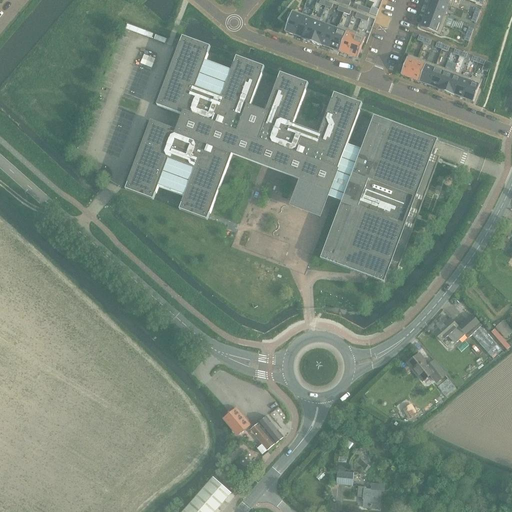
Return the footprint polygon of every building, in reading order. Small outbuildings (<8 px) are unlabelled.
[(451,7),(433,0),(431,0),(428,9),(448,16),(445,14),(448,6),(451,7)] [(424,18),(444,26),(448,16),(428,9),(424,18)] [(289,19),(284,32),(294,35),(302,14),(292,11),(291,14),(289,13),(287,19),(289,19)] [(302,14),(294,35),(302,38),(302,39),(302,40),(311,16),(310,17),(302,14)] [(311,16),(302,40),(311,43),(320,19),(311,16)] [(424,18),(420,28),(440,36),(444,26),(424,18)] [(320,19),(311,43),(320,47),(328,26),(320,23),(321,19),(320,19)] [(328,26),(320,47),(321,47),(322,46),(321,46),(321,45),(330,49),(338,26),(337,29),(328,26)] [(338,26),(330,49),(339,52),(347,29),(338,26)] [(347,29),(339,52),(348,55),(356,33),(347,29)] [(356,33),(348,55),(357,59),(365,38),(356,34),(357,33),(356,33)] [(151,122),(128,184),(125,190),(154,201),(159,187),(185,197),(179,211),(207,221),(233,154),(302,180),(299,186),(344,203),(323,260),(383,282),(388,268),(397,272),(439,157),(430,154),(433,147),(436,140),(376,118),(363,151),(347,145),(362,105),(334,94),(332,101),(319,135),(293,126),(308,85),(280,74),(265,114),(250,108),(262,75),(265,68),(237,58),(234,65),(231,72),(206,62),(211,48),(183,38),(180,45),(157,106),(184,116),(178,132),(151,122)] [(401,75),(410,79),(418,59),(408,55),(401,75)] [(427,62),(418,59),(410,79),(419,82),(427,62)] [(445,69),(437,89),(438,89),(438,90),(437,90),(445,93),(453,72),(456,64),(447,61),(445,69)] [(436,65),(427,62),(419,82),(428,85),(436,65)] [(445,69),(436,65),(428,85),(435,88),(437,89),(445,69)] [(462,75),(453,72),(445,93),(454,97),(454,96),(454,95),(455,95),(462,75)] [(471,79),(462,75),(455,95),(464,99),(472,76),(471,79)] [(480,86),(482,80),(472,76),(464,99),(473,102),(480,86)] [(458,341),(465,335),(468,339),(471,335),(493,359),(501,351),(480,327),(482,326),(472,315),(458,327),(451,319),(434,333),(442,342),(448,337),(453,343),(457,339),(458,341)] [(511,331),(503,321),(496,327),(505,338),(511,332),(511,331)] [(437,383),(446,375),(434,361),(428,365),(419,355),(408,364),(423,381),(430,375),(437,383)] [(439,386),(447,396),(456,387),(448,378),(439,386)] [(411,405),(403,409),(409,420),(417,415),(411,405)] [(236,409),(224,419),(237,436),(250,426),(236,409)] [(262,444),(267,451),(275,444),(283,438),(266,417),(250,430),(262,444)] [(332,431),(329,435),(338,443),(341,439),(332,431)] [(348,441),(343,448),(348,452),(353,444),(352,443),(348,441)] [(262,444),(257,449),(262,455),(267,451),(262,444)] [(352,486),(353,473),(337,472),(336,485),(352,486)] [(182,511),(215,511),(231,494),(213,478),(182,511)] [(379,510),(381,492),(384,492),(384,485),(371,484),(371,490),(364,490),(364,487),(358,487),(357,497),(364,498),(363,508),(379,510)]
